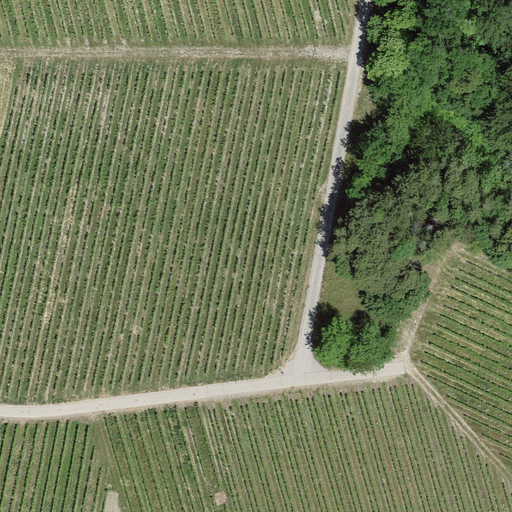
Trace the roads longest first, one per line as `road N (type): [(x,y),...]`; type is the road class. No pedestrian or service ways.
road 1 (track): [(402,368),(0,411)]
road 2 (track): [(300,380),(365,0)]
